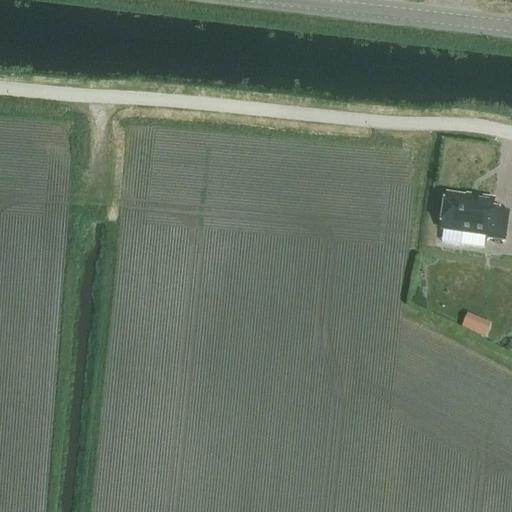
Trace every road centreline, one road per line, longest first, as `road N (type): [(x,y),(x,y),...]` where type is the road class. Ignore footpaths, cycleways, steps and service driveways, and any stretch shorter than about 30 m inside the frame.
road 1 (unclassified): [(511,134),(0,89)]
road 2 (tertiary): [(511,28),(269,0)]
